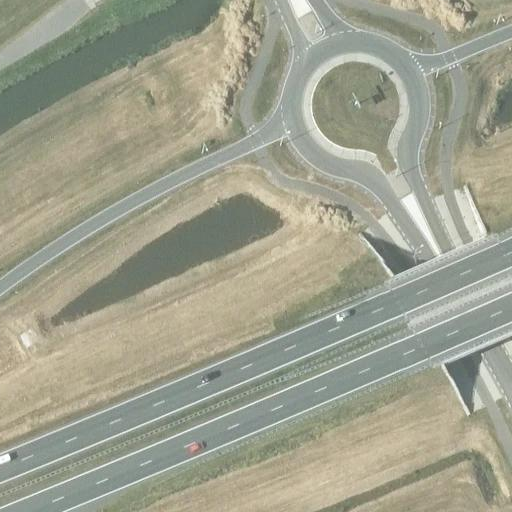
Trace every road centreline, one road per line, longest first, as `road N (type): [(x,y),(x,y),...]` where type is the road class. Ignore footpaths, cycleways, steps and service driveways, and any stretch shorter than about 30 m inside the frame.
road 1 (trunk): [(511,252),(0,469)]
road 2 (trunk): [(27,511),(511,307)]
road 3 (tertiary): [(293,123),(317,157),(360,172),(382,193),(511,407)]
road 4 (trunk): [(293,123),(155,187),(0,287)]
road 5 (tertiary): [(511,362),(410,172),(408,146),(420,109),(412,74)]
